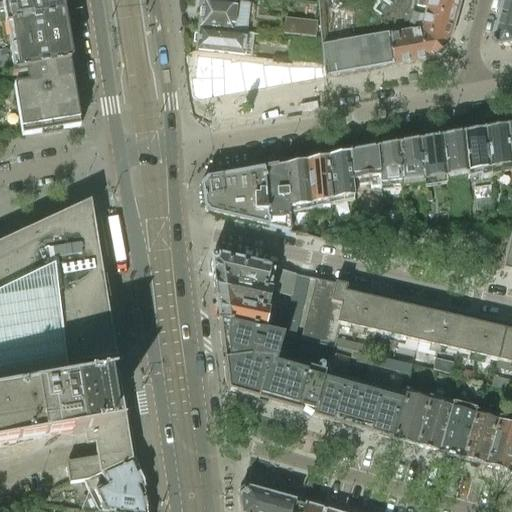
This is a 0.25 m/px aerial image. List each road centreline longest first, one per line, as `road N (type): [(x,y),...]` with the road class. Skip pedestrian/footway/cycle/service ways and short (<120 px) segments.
road 1 (residential): [(511,304),(192,230),(157,231)]
road 2 (residential): [(183,445),(232,443),(472,511)]
road 3 (residential): [(167,147),(458,98)]
road 4 (tertiary): [(157,231),(183,445)]
road 5 (tertiary): [(93,0),(118,155)]
road 6 (tertiary): [(167,147),(148,0)]
